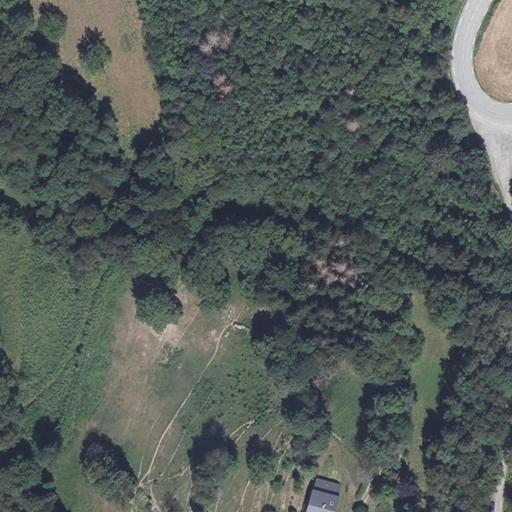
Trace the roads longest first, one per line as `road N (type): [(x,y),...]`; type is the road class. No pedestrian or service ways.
road 1 (track): [(407,511),(412,420),(381,281),(297,46),(271,0)]
road 2 (unknown): [(475,101),(448,303),(412,420)]
road 3 (secondary): [(496,115),(475,101),(465,80),(466,35),(481,0)]
road 4 (unclassified): [(511,384),(500,511)]
